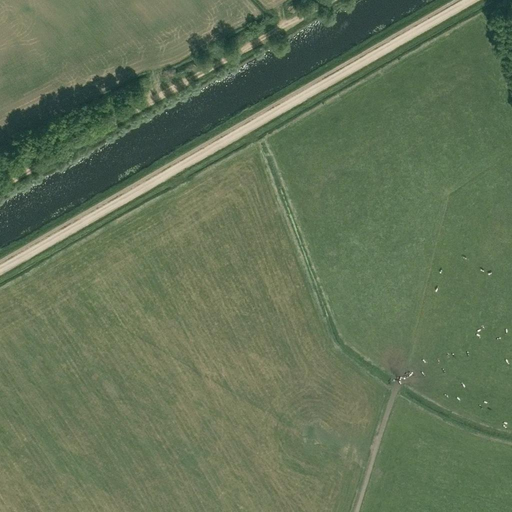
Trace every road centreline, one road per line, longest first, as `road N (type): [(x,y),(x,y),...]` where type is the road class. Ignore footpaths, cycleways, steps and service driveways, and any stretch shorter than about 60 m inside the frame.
road 1 (track): [(0,271),(470,0)]
road 2 (track): [(0,186),(331,0)]
road 3 (track): [(401,377),(358,511)]
